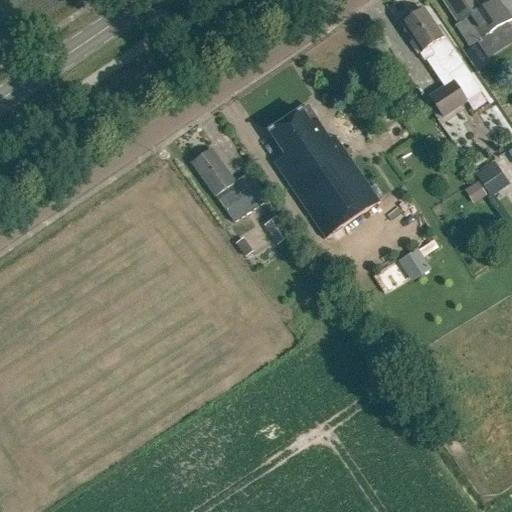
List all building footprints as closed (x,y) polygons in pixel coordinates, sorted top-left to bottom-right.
[(469,49),(477,43),(488,60),(511,43),(511,33),(509,29),(502,34),(499,29),(511,21),(497,0),(495,0),(480,11),(472,0),(442,0),(459,25),(455,27),(469,49)] [(444,87),(428,98),(442,119),(481,94),(460,63),(444,40),(438,31),(437,32),(423,12),(403,26),(422,55),(430,49),(436,57),(427,63),(444,87)] [(317,122),(308,109),(302,113),(302,112),(269,135),(284,157),(274,164),(326,239),(378,204),(333,138),(329,141),(317,123),(317,122)] [(234,185),(211,152),(193,165),(216,198),(226,212),(234,225),(268,202),(261,192),(249,175),(234,185)] [(485,168),(473,176),(489,199),(501,191),(485,168)] [(477,185),(467,191),(476,204),(485,197),(477,185)] [(266,227),(278,245),(291,237),(279,218),(266,227)] [(417,254),(401,264),(412,281),(428,271),(417,254)]
